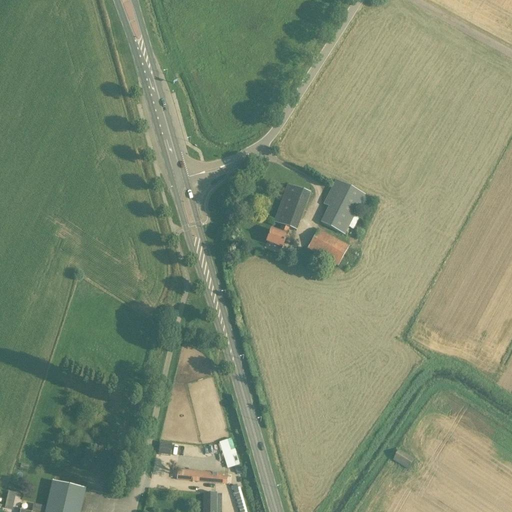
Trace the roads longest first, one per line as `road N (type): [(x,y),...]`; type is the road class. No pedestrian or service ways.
road 1 (primary): [(276,511),(178,179)]
road 2 (unclassified): [(178,179),(236,160),(273,134),(356,0)]
road 3 (unclassified): [(132,511),(179,314)]
